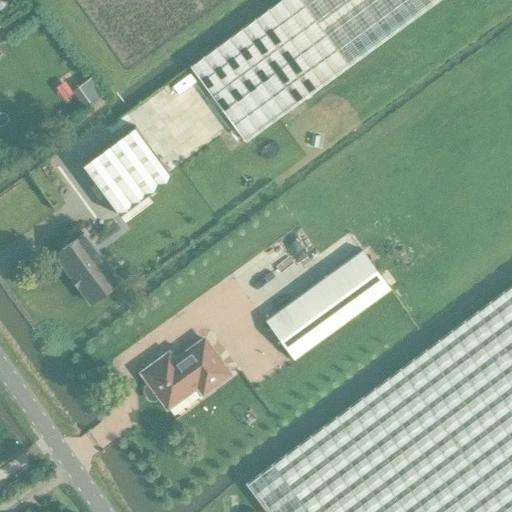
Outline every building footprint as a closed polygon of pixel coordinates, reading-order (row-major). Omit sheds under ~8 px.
[(280,0),(190,66),(245,142),(439,0),(280,0)] [(145,196),(144,195),(154,187),(148,180),(149,179),(130,153),(119,160),(109,147),(84,166),(120,215),(145,196)] [(90,304),(119,282),(84,234),(54,256),(90,304)] [(390,288),(362,250),(265,320),(293,359),(390,288)] [(511,511),(511,288),(247,485),(267,511),(511,511)] [(159,397),(167,408),(197,386),(202,394),(230,374),(204,339),(174,360),(168,353),(141,372),(149,383),(145,387),(144,392),(149,399),(154,400),(159,397)]
